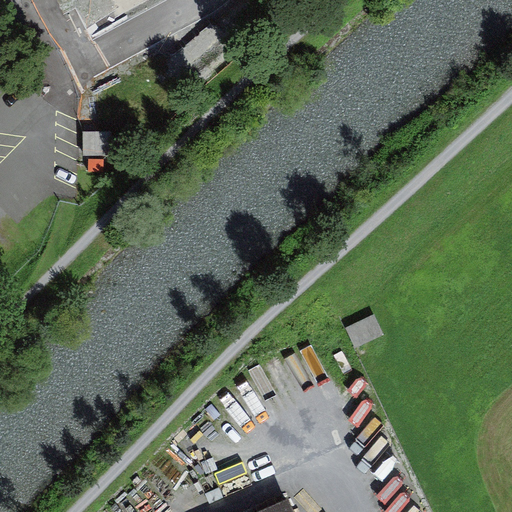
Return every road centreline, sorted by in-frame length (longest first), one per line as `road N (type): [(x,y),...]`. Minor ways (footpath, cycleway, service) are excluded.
road 1 (track): [(511,93),(77,511)]
road 2 (track): [(0,324),(170,151),(341,0)]
